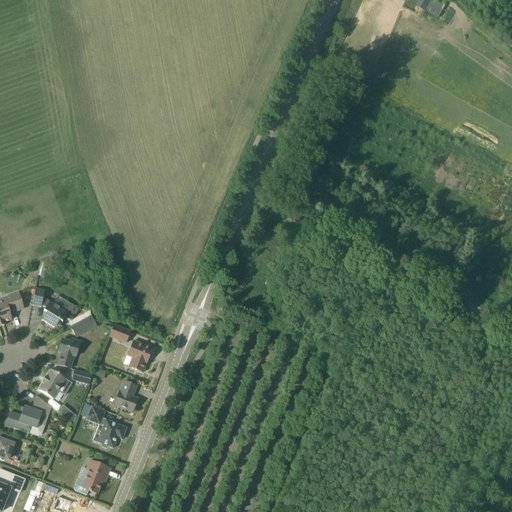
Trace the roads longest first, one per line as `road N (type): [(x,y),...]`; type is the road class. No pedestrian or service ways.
road 1 (unclassified): [(511,332),(243,200)]
road 2 (tertiary): [(243,200),(331,0)]
road 3 (tertiary): [(116,511),(188,335)]
